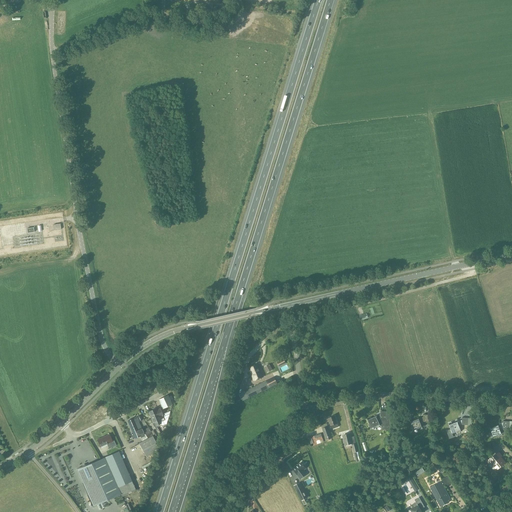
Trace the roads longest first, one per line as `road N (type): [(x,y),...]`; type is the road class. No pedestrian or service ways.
road 1 (motorway): [(172,511),(331,0)]
road 2 (motorway): [(319,0),(160,511)]
road 3 (tertiary): [(120,365),(180,329),(511,255)]
road 4 (unclassified): [(53,52),(99,331),(120,365)]
road 5 (unclassified): [(511,404),(381,394),(305,409)]
road 6 (track): [(53,52),(156,15),(175,26),(204,27),(220,20),(227,0)]
road 7 (unclassified): [(225,511),(228,493),(298,444),(305,409)]
road 8 (tertiary): [(27,452),(120,365)]
